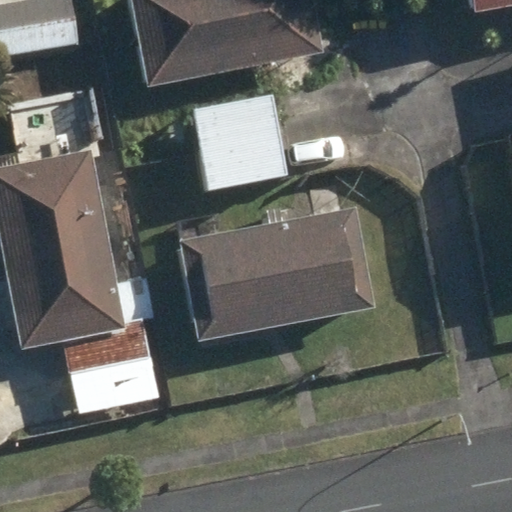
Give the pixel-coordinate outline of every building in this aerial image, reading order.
[(36,0),(0,6),(0,57),(76,45),(68,0),(36,0)] [(130,0),(147,91),(324,58),(312,0),(130,0)] [(511,0),(473,0),(479,21),(511,14),(511,0)] [(92,42),(70,47),(75,72),(98,67),(92,42)] [(88,77),(6,92),(19,158),(100,143),(88,77)] [(199,157),(279,142),(272,103),(192,118),(199,157)] [(287,182),(279,142),(199,157),(208,199),(287,182)] [(108,232),(91,157),(0,175),(0,243),(24,355),(67,346),(74,383),(81,414),(157,397),(151,366),(142,326),(156,323),(135,225),(108,232)] [(179,254),(199,351),(376,315),(355,217),(179,254)]
